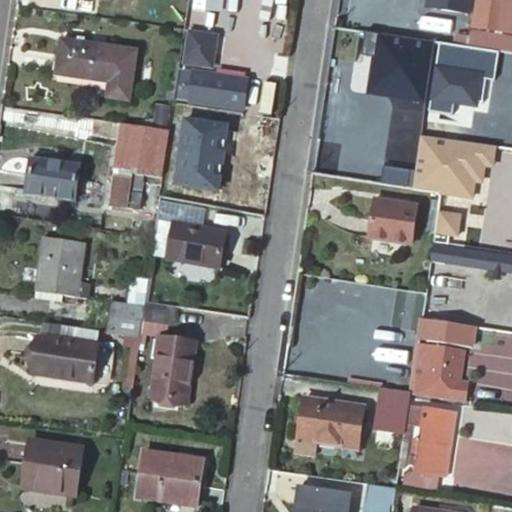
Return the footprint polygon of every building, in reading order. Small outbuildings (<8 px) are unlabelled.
[(442,0),(440,14),(439,23),(467,27),(468,18),(470,0),(442,0)] [(505,0),(472,0),(468,34),(500,39),(505,0)] [(511,32),(511,0),(505,0),(500,39),(511,40),(511,32)] [(187,28),(182,62),(208,66),(210,51),(215,51),(217,33),(187,28)] [(456,35),(454,45),(464,46),(465,39),(465,38),(465,37),(456,35)] [(511,43),(465,38),(465,39),(508,45),(507,52),(511,53),(511,43)] [(135,50),(62,39),(57,73),(108,79),(106,97),(128,100),(135,50)] [(508,45),(465,39),(464,46),(507,52),(508,45)] [(247,79),(181,69),(177,96),(243,106),(247,79)] [(153,102),(150,123),(166,125),(169,104),(153,102)] [(511,144),(468,142),(465,196),(493,198),(494,175),(511,176),(511,151),(511,144)] [(78,162),(30,156),(25,190),(73,197),(78,162)] [(142,172),(113,168),(108,202),(137,206),(141,180),(142,172)] [(142,172),(141,180),(160,182),(162,175),(142,172)] [(410,208),(366,202),(360,240),(405,247),(410,208)] [(224,234),(171,226),(166,259),(219,267),(224,234)] [(44,238),(36,290),(35,298),(58,301),(59,293),(79,296),(86,244),(44,238)] [(511,257),(431,246),(428,261),(511,273),(511,257)] [(419,293),(404,290),(404,295),(384,293),(378,334),(412,339),(419,293)] [(378,334),(384,293),(372,292),(368,295),(366,312),(369,317),(368,328),(371,333),(378,334)] [(140,319),(143,304),(112,300),(110,315),(140,319)] [(174,305),(143,300),(143,304),(140,319),(140,320),(171,326),(174,305)] [(140,320),(138,333),(157,335),(169,337),(171,326),(140,320)] [(412,339),(378,334),(376,348),(409,354),(412,339)] [(100,344),(39,335),(33,372),(94,381),(100,344)] [(169,337),(157,335),(148,397),(183,402),(192,341),(169,337)] [(459,354),(415,347),(408,393),(408,396),(452,402),(459,354)] [(408,396),(408,393),(380,389),(375,423),(403,428),(406,405),(408,396)] [(362,409),(302,399),(296,440),(315,443),(356,449),(362,409)] [(453,413),(406,405),(403,428),(394,488),(434,494),(437,476),(432,475),(432,470),(437,471),(442,443),(449,444),(453,413)] [(296,440),(295,450),(314,453),(315,443),(296,440)] [(81,449),(26,441),(20,483),(75,491),(81,449)] [(201,460),(142,451),(137,494),(196,502),(201,460)] [(394,488),(365,484),(363,500),(392,504),(394,488)] [(346,511),(349,495),(295,487),(291,511),(293,511),(346,511)] [(170,511),(172,507),(136,502),(134,511),(170,511)]
